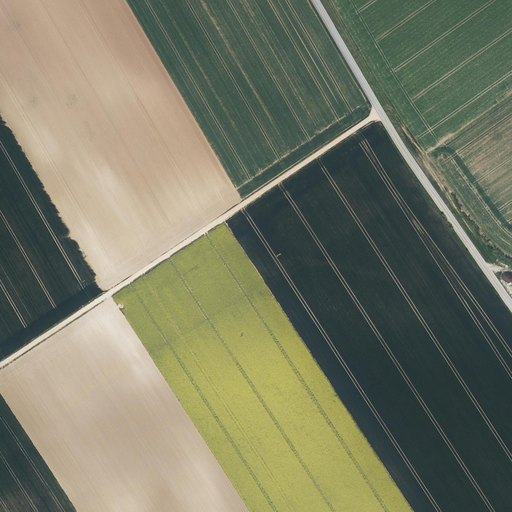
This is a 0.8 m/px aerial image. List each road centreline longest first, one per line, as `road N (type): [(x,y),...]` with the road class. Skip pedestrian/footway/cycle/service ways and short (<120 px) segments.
road 1 (track): [(0,366),(381,110)]
road 2 (tertiary): [(511,305),(317,0)]
